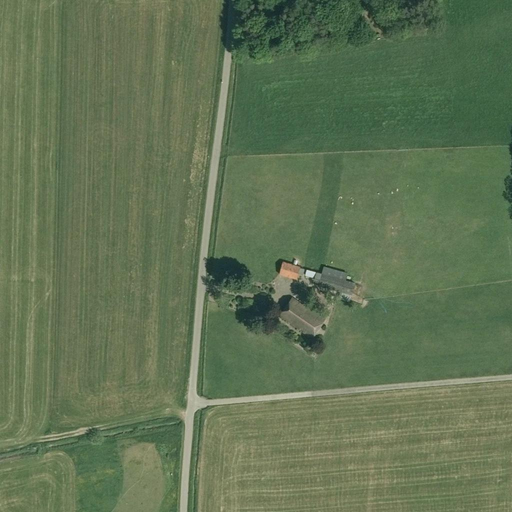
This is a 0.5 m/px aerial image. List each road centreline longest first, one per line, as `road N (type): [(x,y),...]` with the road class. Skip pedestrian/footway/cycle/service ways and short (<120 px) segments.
road 1 (unclassified): [(183,511),(232,0)]
road 2 (track): [(511,377),(191,404)]
road 3 (track): [(40,438),(174,413),(189,417)]
